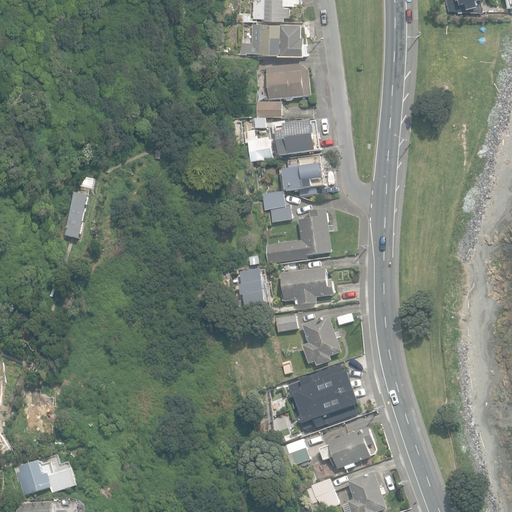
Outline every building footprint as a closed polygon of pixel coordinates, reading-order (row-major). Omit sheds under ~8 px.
[(264,18),(264,20),(287,20),(287,17),(292,17),(292,6),(297,6),(297,4),(303,4),(303,0),(262,0),(263,0),(256,0),(256,18),(264,18)] [(447,0),(450,11),(485,12),(483,5),(491,3),(489,0),(447,0)] [(239,21),(250,21),(250,12),(239,12),(239,21)] [(305,55),(305,44),(305,36),(302,36),(303,24),(252,23),(252,33),(255,33),(254,43),(242,43),(241,54),(247,54),(248,52),(260,52),(260,53),(280,54),(280,55),(305,55)] [(283,100),(286,101),(292,101),(294,98),(305,98),(305,97),(312,96),(309,72),(302,65),(267,68),(268,89),(264,90),(265,100),(270,100),(270,101),(283,100)] [(257,102),(257,118),(283,118),(283,103),(257,102)] [(256,120),(256,129),(265,129),(265,119),(256,120)] [(313,122),(313,121),(287,124),(287,122),(273,124),(274,135),(278,134),(281,157),(317,152),(317,151),(322,150),(318,122),(313,122)] [(257,141),(256,132),(246,133),(247,144),(250,143),(252,163),(275,160),(272,139),(257,141)] [(319,165),(318,158),(291,161),(292,169),(284,170),(287,192),(299,190),(300,198),(318,195),(317,187),(323,186),(322,180),(325,179),(323,164),(319,165)] [(263,195),(265,211),(287,207),(285,192),(263,195)] [(77,193),(67,236),(81,239),(91,196),(77,193)] [(271,211),(274,223),(295,219),(292,206),(271,211)] [(267,245),(270,264),(310,259),(309,255),(333,252),(333,250),(328,209),(311,212),(312,219),(300,220),(303,241),(267,245)] [(250,256),(251,264),(260,263),(259,255),(250,256)] [(281,278),(282,274),(283,274),(282,264),(260,267),(262,286),(274,283),(281,278)] [(282,274),(286,302),(296,300),(297,305),(300,304),(300,305),(319,303),(318,297),(336,295),(334,279),(329,280),(327,268),(283,274),(282,274)] [(355,313),(337,316),(338,326),(356,323),(355,313)] [(276,316),(279,331),(298,328),(296,314),(276,316)] [(316,362),(318,366),(333,361),(332,357),(343,353),(330,316),(304,325),(310,343),(304,345),(311,364),(316,362)] [(283,363),(286,375),(294,373),(291,361),(283,363)] [(293,414),(301,434),(310,431),(311,434),(321,430),(320,429),(361,413),(354,395),(353,391),(352,392),(347,377),(318,388),(325,406),(318,408),(317,405),(312,407),(314,413),(306,415),(304,410),(293,414)] [(345,466),(347,469),(356,465),(355,462),(373,456),(369,445),(376,443),(369,426),(329,441),(330,444),(321,447),(325,459),(335,456),(339,468),(345,466)] [(287,453),(292,465),(312,458),(304,438),(287,444),(290,452),(287,453)] [(27,481),(30,494),(55,487),(50,473),(45,474),(41,461),(22,466),(25,476),(22,477),(21,477),(23,482),(27,481)] [(378,511),(388,509),(375,471),(349,481),(355,499),(349,502),(350,503),(343,505),(345,511),(378,511)] [(319,498),(323,511),(341,505),(332,479),(313,486),(317,498),(319,498)] [(69,511),(69,510),(59,511),(59,506),(55,504),(55,502),(19,504),(19,511),(69,511)]
